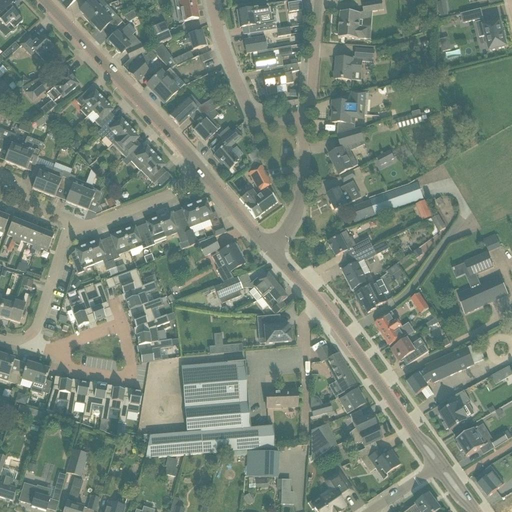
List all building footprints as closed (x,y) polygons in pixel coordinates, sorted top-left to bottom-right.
[(7,0),(2,0),(0,2),(0,32),(5,38),(10,33),(13,33),(16,30),(16,27),(22,21),(10,8),(12,5),(7,0)] [(57,0),(66,9),(76,0),(57,0)] [(90,23),(101,12),(96,6),(102,0),(84,0),(88,4),(80,12),(90,23)] [(183,23),(188,22),(198,20),(196,8),(193,8),(191,0),(184,0),(175,2),(177,12),(181,11),(183,23)] [(289,13),(302,11),(301,3),(288,5),(289,13)] [(363,6),(364,14),(383,11),(382,3),(363,6)] [(114,30),(121,23),(122,22),(112,12),(106,6),(101,12),(90,23),(100,33),(109,25),(114,30)] [(246,11),(237,12),(239,29),(249,27),(251,27),(251,30),(249,30),(250,35),(262,33),(273,31),(276,31),(275,22),(261,24),(259,17),(268,15),(266,8),(246,11)] [(440,17),(448,16),(446,9),(439,10),(440,17)] [(480,10),(461,15),(463,24),(483,19),(480,10)] [(123,18),(128,23),(136,18),(132,12),(123,18)] [(358,39),(367,40),(367,29),(359,29),(360,21),(369,19),(369,13),(364,14),(364,13),(360,14),(340,12),(338,38),(358,40),(358,39)] [(489,52),(507,48),(504,38),(505,37),(503,32),(500,22),(484,26),(483,22),(476,24),(479,38),(485,37),(489,52)] [(163,24),(148,30),(156,47),(171,40),(163,24)] [(115,35),(108,42),(121,55),(125,52),(129,61),(145,54),(141,45),(140,45),(132,49),(125,43),(132,36),(135,33),(129,26),(126,29),(119,36),(117,33),(115,35)] [(277,31),(278,38),(281,38),(290,36),(289,29),(279,30),(277,31)] [(193,51),(195,50),(205,47),(204,46),(206,46),(205,40),(203,40),(201,33),(183,38),(184,45),(191,43),(193,51)] [(262,33),(250,35),(251,40),(244,41),(246,55),(259,53),(266,51),(263,38),(262,33)] [(41,36),(38,39),(35,37),(32,40),(29,38),(21,46),(30,56),(34,52),(46,65),(51,60),(50,58),(53,56),(48,50),(52,47),(41,36)] [(161,46),(153,50),(158,55),(157,56),(158,56),(157,57),(167,68),(169,71),(176,66),(173,61),(161,46)] [(265,70),(281,67),(279,57),(291,55),(290,47),(266,51),(259,53),(260,57),(253,59),(256,72),(265,70)] [(352,81),(353,73),(360,74),(361,69),(362,69),(362,62),(374,63),(375,52),(356,50),(355,61),(352,61),(337,59),(335,80),(351,81),(351,80),(352,81)] [(6,51),(0,57),(0,64),(5,60),(6,61),(11,56),(6,51)] [(128,74),(136,83),(148,71),(146,68),(156,59),(150,51),(145,54),(129,61),(128,62),(122,67),(128,74)] [(177,67),(193,59),(190,52),(178,58),(173,61),(176,66),(177,67)] [(198,57),(201,64),(211,59),(208,52),(198,57)] [(266,89),(267,95),(276,94),(275,88),(285,86),(285,85),(293,84),(291,73),(298,72),(297,65),(296,65),(290,66),(265,70),(266,75),(263,76),(265,89),(266,89)] [(164,105),(184,86),(170,71),(163,77),(160,74),(147,87),(164,105)] [(72,79),(72,77),(69,74),(68,74),(67,73),(58,81),(60,83),(46,95),(53,104),(61,97),(63,99),(78,86),(72,79)] [(17,83),(22,89),(28,83),(23,77),(17,83)] [(32,85),(22,90),(25,93),(30,89),(38,98),(40,95),(50,87),(43,79),(32,85)] [(338,136),(353,132),(354,120),(364,121),(366,102),(365,102),(366,93),(352,92),(351,104),(333,102),(332,123),(338,124),(337,136),(338,136)] [(95,93),(89,98),(85,93),(76,102),(83,109),(80,111),(86,118),(104,102),(95,93)] [(207,115),(219,109),(213,99),(200,107),(196,111),(187,100),(169,117),(179,128),(189,118),(194,124),(202,118),(203,117),(207,115)] [(104,127),(111,121),(107,116),(112,111),(104,102),(86,118),(92,124),(95,122),(102,130),(104,127)] [(220,109),(219,109),(207,115),(203,117),(202,118),(204,122),(194,132),(204,144),(216,133),(209,125),(221,112),(220,109)] [(56,123),(56,115),(48,115),(48,117),(44,117),(42,118),(47,123),(56,123)] [(415,124),(413,116),(395,121),(399,128),(415,124)] [(42,119),(34,124),(38,129),(45,124),(42,119)] [(115,125),(111,121),(104,127),(110,134),(105,138),(112,146),(129,129),(121,120),(115,125)] [(223,142),(232,134),(228,128),(218,136),(223,142)] [(459,169),(492,153),(504,176),(511,172),(511,128),(454,158),(459,169)] [(129,129),(112,146),(125,159),(126,158),(137,148),(133,144),(138,139),(129,129)] [(360,130),(353,132),(338,136),(342,149),(329,156),(339,176),(348,171),(358,166),(348,148),(364,143),(360,130)] [(216,154),(213,156),(218,163),(220,161),(229,171),(233,168),(237,165),(236,163),(238,161),(231,152),(232,151),(229,148),(241,138),(235,131),(232,134),(223,142),(219,145),(222,148),(216,154)] [(6,141),(2,151),(8,153),(4,162),(15,166),(22,150),(24,143),(13,139),(15,136),(9,134),(6,141)] [(80,145),(75,142),(72,147),(76,150),(80,145)] [(35,164),(36,163),(39,155),(41,150),(24,143),(22,150),(15,166),(26,171),(30,162),(35,164)] [(139,172),(140,171),(155,157),(146,148),(141,153),(137,148),(126,158),(139,172)] [(248,160),(251,164),(258,160),(257,158),(258,158),(256,151),(249,155),(248,160)] [(390,151),(379,157),(383,165),(394,159),(390,151)] [(164,166),(155,157),(140,171),(154,187),(158,184),(160,186),(168,179),(164,175),(166,173),(162,176),(158,172),(164,166)] [(251,164),(247,167),(251,173),(249,174),(258,192),(259,192),(262,190),(271,185),(261,167),(258,160),(251,164)] [(43,194),(53,170),(36,163),(35,164),(30,178),(36,180),(32,190),(43,194)] [(100,169),(95,175),(99,179),(104,174),(100,169)] [(58,189),(63,192),(69,178),(70,176),(63,173),(63,174),(53,170),(43,194),(54,199),(58,189)] [(75,178),(70,176),(69,178),(63,192),(69,194),(65,203),(76,207),(86,184),(75,180),(75,178)] [(106,180),(102,183),(108,190),(112,186),(106,180)] [(423,199),(418,184),(417,183),(369,200),(370,201),(359,205),(359,206),(349,210),(355,224),(423,199)] [(101,194),(92,190),(93,190),(90,189),(91,187),(86,184),(76,207),(88,212),(91,203),(97,205),(101,194)] [(335,212),(347,206),(356,201),(351,191),(353,190),(350,185),(345,187),(327,196),(335,212)] [(244,197),(240,200),(245,207),(255,220),(277,203),(267,190),(261,195),(261,194),(259,195),(259,196),(249,203),(244,197)] [(116,205),(112,198),(105,202),(109,209),(116,205)] [(193,206),(201,225),(209,222),(212,230),(211,230),(214,238),(216,237),(226,234),(223,226),(220,227),(215,213),(211,215),(205,201),(193,206)] [(425,201),(416,205),(423,220),(431,217),(425,201)] [(185,220),(179,222),(184,234),(184,235),(186,242),(189,248),(196,245),(197,245),(196,242),(193,234),(203,230),(201,225),(193,206),(181,210),(185,220)] [(0,214),(0,233),(2,235),(5,227),(9,218),(0,214)] [(170,215),(158,219),(164,235),(170,232),(172,236),(176,234),(178,237),(180,244),(186,242),(184,235),(184,234),(179,222),(174,224),(170,215)] [(438,216),(431,220),(438,233),(446,229),(438,216)] [(165,239),(164,235),(158,219),(146,224),(150,234),(144,236),(149,248),(155,246),(153,243),(165,239)] [(13,250),(14,247),(15,243),(23,224),(13,220),(9,229),(6,236),(12,239),(9,248),(13,250)] [(23,224),(15,243),(14,247),(17,248),(19,244),(20,245),(21,242),(27,244),(33,228),(23,224)] [(43,232),(33,228),(27,244),(32,247),(31,249),(36,251),(43,232)] [(134,228),(122,233),(128,249),(130,252),(141,248),(142,250),(149,248),(144,236),(138,238),(134,228)] [(43,232),(36,251),(40,252),(41,250),(47,252),(54,236),(43,232)] [(114,247),(108,249),(113,261),(119,259),(118,256),(123,255),(121,251),(128,249),(122,233),(110,237),(114,247)] [(347,262),(373,248),(369,240),(355,247),(351,239),(349,240),(345,233),(332,239),(333,242),(329,244),(336,257),(343,254),(347,262)] [(481,240),(486,253),(500,247),(495,235),(481,240)] [(199,246),(205,257),(219,249),(213,238),(199,246)] [(99,242),(87,246),(94,265),(103,262),(106,272),(116,268),(113,261),(108,249),(103,251),(99,242)] [(216,272),(223,285),(233,281),(229,273),(245,264),(239,253),(240,252),(236,245),(235,246),(234,245),(218,254),(224,266),(216,272)] [(94,265),(87,246),(75,251),(78,261),(73,263),(77,275),(83,273),(82,270),(94,265)] [(376,255),(373,248),(347,262),(350,268),(343,271),(353,290),(359,287),(361,292),(369,287),(367,283),(368,283),(364,276),(370,273),(364,261),(376,255)] [(416,260),(422,256),(418,250),(412,255),(416,260)] [(464,264),(451,270),(455,280),(465,275),(471,289),(480,285),(476,276),(483,273),(494,269),(487,253),(464,263),(464,264)] [(144,258),(146,264),(153,261),(151,255),(144,258)] [(20,264),(17,271),(26,274),(28,268),(20,264)] [(118,275),(126,272),(124,265),(116,268),(118,275)] [(136,270),(112,279),(115,288),(119,286),(123,295),(129,293),(142,288),(136,270)] [(262,299),(277,286),(276,285),(277,283),(275,282),(273,282),(267,275),(259,282),(257,280),(250,285),(253,289),(249,292),(258,302),(261,300),(262,299)] [(480,285),(471,289),(456,296),(464,316),(508,296),(499,276),(480,285)] [(23,279),(21,285),(31,289),(33,283),(23,279)] [(237,279),(233,281),(223,285),(214,289),(219,300),(242,290),(237,279)] [(382,281),(369,287),(361,292),(355,295),(362,308),(364,307),(368,314),(376,310),(375,308),(388,302),(384,295),(388,293),(382,281)] [(132,299),(125,302),(129,311),(129,312),(136,310),(135,309),(149,304),(145,295),(157,291),(154,283),(142,288),(129,293),(132,299)] [(88,302),(93,315),(92,315),(95,322),(104,318),(104,319),(105,318),(102,312),(110,309),(101,284),(93,287),(98,299),(88,302)] [(258,302),(256,303),(263,311),(268,307),(271,311),(270,312),(274,316),(278,314),(285,308),(281,303),(287,298),(277,286),(262,299),(261,300),(258,302)] [(78,298),(68,301),(71,308),(71,309),(78,328),(88,324),(86,318),(92,315),(93,315),(88,302),(84,290),(77,293),(78,298)] [(22,304),(17,303),(14,302),(13,305),(8,321),(20,324),(22,317),(24,311),(29,296),(25,295),(22,304)] [(429,310),(420,296),(412,300),(421,314),(429,310)] [(0,318),(8,321),(13,305),(6,303),(8,298),(4,297),(0,310),(0,318)] [(138,316),(131,318),(135,329),(142,326),(155,321),(151,312),(163,307),(160,300),(149,304),(135,309),(136,310),(138,316)] [(393,322),(389,315),(383,318),(375,324),(390,347),(403,338),(399,331),(401,327),(398,322),(393,322)] [(143,335),(136,336),(136,337),(138,346),(138,347),(145,346),(145,345),(159,343),(157,329),(169,324),(166,317),(155,321),(142,326),(143,335)] [(265,347),(291,345),(290,334),(288,334),(288,328),(279,329),(278,319),(264,320),(264,330),(265,347)] [(436,319),(427,325),(429,328),(439,324),(436,319)] [(214,348),(209,348),(209,356),(238,353),(238,346),(222,347),(221,335),(213,336),(214,348)] [(146,353),(139,354),(141,365),(149,363),(162,361),(160,351),(172,349),(172,348),(178,347),(177,340),(176,341),(171,341),(159,343),(145,345),(145,346),(146,353)] [(392,350),(400,362),(406,358),(410,365),(429,352),(424,345),(420,347),(416,342),(411,346),(407,340),(400,344),(392,350)] [(442,343),(444,348),(450,345),(448,340),(442,343)] [(413,379),(407,384),(416,396),(428,388),(426,384),(431,381),(432,385),(466,371),(474,367),(474,366),(474,365),(467,350),(463,351),(458,353),(425,367),(427,370),(420,375),(418,373),(412,377),(413,379)] [(342,394),(356,386),(338,354),(324,362),(337,385),(331,387),(337,397),(342,394)] [(0,366),(0,374),(9,377),(7,383),(13,384),(17,372),(11,371),(15,360),(3,356),(0,366)] [(17,372),(13,384),(19,386),(21,381),(32,384),(38,367),(37,367),(37,365),(30,363),(30,365),(26,364),(23,374),(17,372)] [(180,368),(186,433),(201,432),(250,429),(249,422),(244,363),(235,364),(180,368)] [(49,371),(38,367),(32,384),(30,392),(41,397),(42,394),(47,396),(51,383),(45,382),(49,371)] [(511,371),(509,367),(491,377),(496,385),(511,375),(511,371)] [(145,382),(144,371),(132,371),(132,382),(145,382)] [(53,387),(46,411),(53,414),(57,402),(67,403),(70,389),(70,390),(71,383),(60,381),(59,388),(53,387)] [(67,403),(65,415),(73,417),(75,405),(85,406),(87,392),(88,392),(89,385),(88,385),(79,384),(78,384),(77,391),(70,390),(70,389),(67,403)] [(85,406),(83,418),(91,420),(93,407),(103,409),(105,395),(106,388),(96,387),(96,386),(94,394),(88,392),(87,392),(85,406)] [(103,409),(101,421),(108,423),(110,410),(120,412),(122,398),(123,398),(124,391),(113,389),(112,396),(105,395),(103,409)] [(266,409),(297,408),(297,391),(266,392),(266,409)] [(346,397),(346,396),(338,401),(347,415),(365,405),(357,391),(346,397)] [(120,412),(118,424),(126,425),(128,413),(138,415),(142,394),(141,394),(131,392),(130,399),(123,398),(122,398),(120,412)] [(464,392),(447,402),(451,408),(440,415),(445,423),(443,424),(446,431),(448,430),(450,432),(467,421),(466,420),(468,419),(461,409),(471,403),(464,392)] [(14,402),(25,405),(27,397),(17,394),(14,402)] [(311,409),(322,405),(319,400),(318,398),(315,396),(313,396),(311,395),(311,409)] [(39,418),(41,413),(19,406),(18,411),(39,418)] [(324,406),(311,410),(313,417),(326,414),(324,406)] [(349,416),(353,424),(355,429),(349,435),(351,440),(377,428),(375,425),(377,424),(374,418),(372,419),(371,416),(364,419),(360,411),(349,416)] [(330,449),(336,447),(326,425),(320,428),(328,444),(330,449)] [(149,437),(145,459),(203,454),(274,449),(273,427),(149,437)] [(320,428),(310,432),(310,436),(310,457),(328,444),(320,428)] [(378,451),(379,451),(375,443),(382,440),(381,437),(383,436),(380,430),(378,431),(377,428),(351,440),(354,444),(362,443),(365,450),(357,454),(360,460),(378,452),(378,451)] [(489,444),(478,428),(457,441),(459,444),(457,445),(462,452),(463,451),(468,458),(489,444)] [(490,442),(494,449),(508,441),(504,434),(490,442)] [(380,450),(379,451),(378,451),(378,452),(360,460),(362,463),(369,474),(375,469),(383,481),(387,478),(386,476),(400,466),(390,452),(384,456),(380,450)] [(86,456),(72,452),(66,474),(80,478),(86,456)] [(502,479),(511,474),(509,469),(511,467),(511,453),(493,463),(502,479)] [(277,477),(278,455),(247,454),(246,476),(277,477)] [(217,458),(209,456),(207,464),(215,466),(217,458)] [(167,467),(165,475),(175,478),(177,470),(175,469),(176,463),(166,460),(165,467),(167,467)] [(483,475),(475,481),(488,498),(497,490),(505,485),(491,468),(483,474),(483,475)] [(320,500),(312,506),(314,509),(316,511),(340,511),(345,507),(339,499),(343,496),(339,490),(347,485),(339,473),(325,482),(331,492),(320,500)] [(63,491),(69,492),(63,511),(81,511),(82,508),(73,506),(76,497),(77,497),(82,482),(73,480),(73,479),(67,477),(63,491)] [(0,498),(11,502),(17,483),(2,478),(0,483),(0,498)] [(108,478),(102,495),(111,498),(116,480),(115,480),(108,478)] [(254,489),(267,488),(266,480),(253,481),(254,489)] [(24,485),(19,502),(31,506),(31,508),(44,511),(45,511),(46,510),(49,500),(48,500),(51,491),(37,487),(36,488),(24,485)] [(54,492),(51,501),(58,503),(63,487),(56,485),(54,492)] [(293,494),(281,494),(280,506),(293,506),(293,494)] [(249,495),(244,498),(248,505),(253,502),(249,495)] [(429,495),(406,511),(437,511),(440,510),(429,495)] [(94,511),(98,499),(91,497),(87,510),(94,511)]
